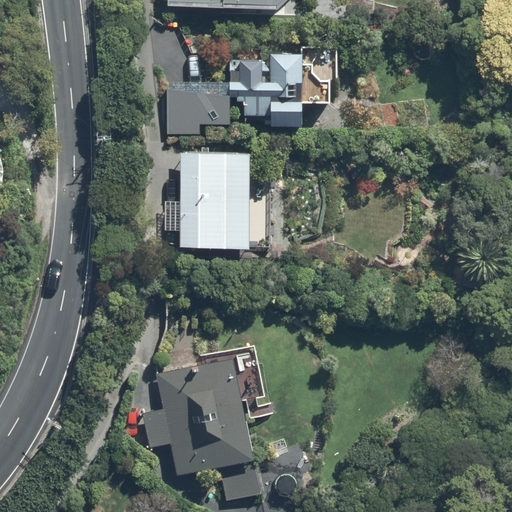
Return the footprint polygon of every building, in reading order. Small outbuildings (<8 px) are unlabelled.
[(167,0),(167,12),(279,14),(293,0),(167,0)] [(271,64),(242,64),(242,75),(231,75),(231,102),(238,102),(238,120),(273,120),(273,130),(304,131),(304,107),(332,107),(332,83),(337,83),(338,49),(302,49),(302,58),(293,58),(293,55),(284,55),(284,58),(271,58),(271,64)] [(174,132),(203,132),(203,97),(175,97),(174,132)] [(251,156),(182,155),(181,204),(166,204),(166,233),(181,234),(180,252),(251,253),(251,249),(268,250),(269,184),(250,184),(251,156)] [(206,357),(207,367),(158,375),(164,411),(144,415),(150,451),(172,448),(177,480),(224,472),(229,501),(263,495),(258,462),(252,463),(242,406),(249,405),(251,422),(276,418),(274,402),(262,404),(253,349),(206,357)]
